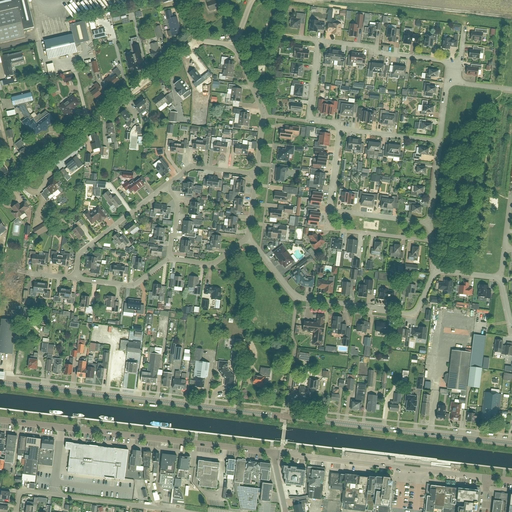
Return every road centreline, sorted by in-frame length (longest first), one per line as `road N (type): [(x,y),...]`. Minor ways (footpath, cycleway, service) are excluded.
road 1 (tertiary): [(511,444),(0,382)]
road 2 (unclassified): [(274,453),(0,419)]
road 3 (unclassified): [(0,194),(196,41)]
road 4 (residential): [(434,270),(413,314),(304,298),(248,237)]
road 5 (unclassified): [(486,477),(274,453)]
road 6 (residential): [(16,511),(24,490),(181,511)]
road 7 (residential): [(453,70),(446,61),(319,40)]
road 8 (residential): [(75,279),(79,252),(165,185)]
road 9 (residential): [(231,46),(264,115),(256,174)]
road 10 (residential): [(329,210),(327,227),(431,241)]
